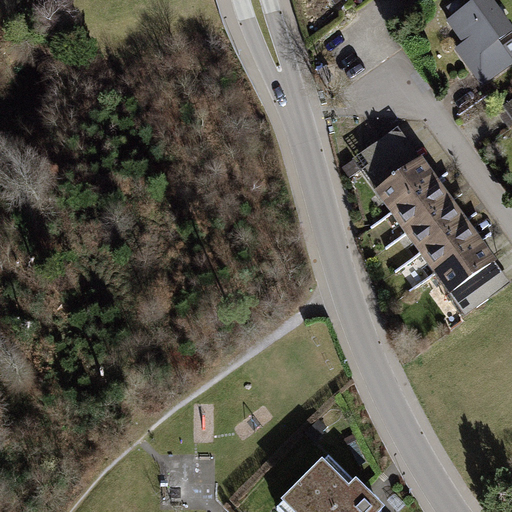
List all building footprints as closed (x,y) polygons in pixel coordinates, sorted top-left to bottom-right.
[(328,0),(334,8),(345,0),(328,0)] [(511,33),(488,0),(483,0),(448,25),(463,47),(455,52),(479,87),(511,64),(511,63),(498,44),(511,34),(511,33)] [(333,58),(316,69),(326,84),(343,73),(333,58)] [(511,103),(496,114),(497,116),(511,136),(511,135),(511,103)] [(436,183),(397,130),(349,164),(388,218),(436,183)] [(403,238),(451,204),(436,183),(388,218),(403,238)] [(418,259),(466,225),(451,204),(403,238),(418,259)] [(433,280),(481,246),(466,225),(418,259),(433,280)] [(451,298),(465,318),(510,286),(481,246),(433,280),(448,301),(451,298)] [(213,441),(214,404),(197,403),(196,441),(213,441)] [(379,511),(332,467),(289,511),(379,511)] [(395,495),(388,502),(399,511),(406,505),(395,495)]
